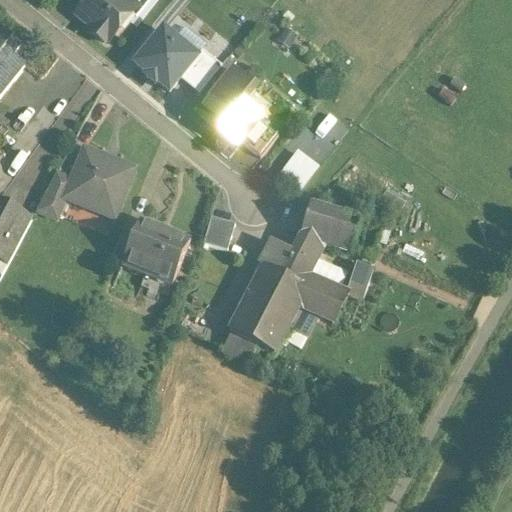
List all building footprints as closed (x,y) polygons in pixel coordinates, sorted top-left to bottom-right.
[(89,0),(76,17),(94,32),(92,35),(104,45),(106,42),(109,44),(133,16),(121,6),(125,1),(123,0),(89,0)] [(142,2),(139,0),(123,0),(125,1),(121,6),(133,16),(137,11),(136,10),(142,2)] [(20,50),(0,33),(0,98),(25,68),(13,59),(20,50)] [(197,61),(196,60),(162,33),(135,67),(148,77),(146,80),(155,87),(157,85),(169,95),(180,82),(197,61)] [(199,98),(210,84),(222,69),(202,53),(196,60),(197,61),(180,82),(199,98)] [(222,69),(210,84),(220,92),(233,76),(235,77),(239,73),(227,63),(222,69)] [(220,92),(199,118),(213,129),(215,127),(237,147),(236,149),(237,150),(241,146),(259,123),(243,110),(255,94),(235,77),(233,76),(220,92)] [(259,123),(241,146),(260,162),(277,140),(259,123)] [(134,172),(84,151),(72,182),(64,200),(66,201),(114,221),(134,172)] [(297,156),(280,178),(299,194),(317,171),(297,156)] [(56,176),(36,214),(57,222),(66,201),(64,200),(72,182),(56,176)] [(388,210),(356,201),(351,218),(359,221),(349,253),(365,258),(374,260),(388,210)] [(0,203),(0,255),(4,247),(21,214),(0,203)] [(351,218),(310,207),(300,240),(321,245),(349,253),(359,221),(351,218)] [(21,214),(4,247),(15,252),(32,220),(21,214)] [(234,227),(211,220),(203,247),(227,254),(234,227)] [(191,243),(139,221),(130,243),(132,244),(123,267),(153,279),(149,290),(168,298),(191,243)] [(120,239),(110,262),(123,267),(132,244),(130,243),(120,239)] [(293,256),(272,244),(259,269),(265,272),(231,336),(257,349),(274,358),(276,353),(297,312),(315,320),(332,328),(347,300),(304,278),(321,245),(300,240),(293,256)] [(374,260),(365,258),(362,264),(372,268),(374,260)] [(372,268),(362,264),(358,278),(368,281),(372,268)] [(368,281),(358,278),(352,295),(351,302),(358,306),(368,281)] [(402,314),(433,325),(439,309),(408,298),(402,314)] [(297,312),(276,353),(294,361),(315,320),(297,312)] [(257,349),(231,336),(221,355),(247,368),(257,349)]
